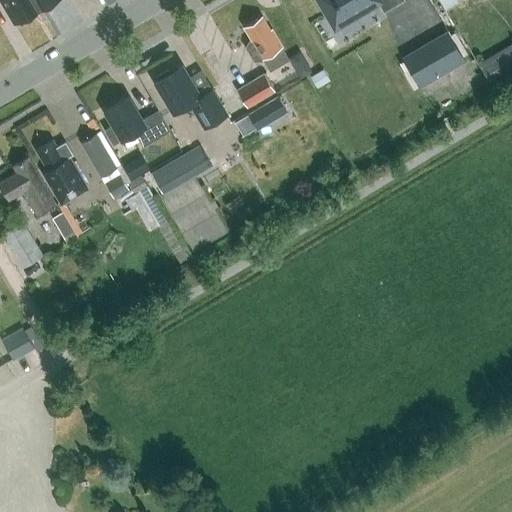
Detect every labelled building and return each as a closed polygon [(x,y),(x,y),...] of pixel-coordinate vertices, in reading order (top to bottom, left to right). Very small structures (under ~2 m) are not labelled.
[(0,0),(14,22),(39,7),(35,0),(0,0)] [(319,0),(336,27),(379,2),(380,4),(384,10),(391,6),(401,0),(319,0)] [(282,46),(272,28),(269,30),(261,16),(245,26),(253,38),(250,40),(246,46),(254,60),(262,59),(263,58),(270,69),(237,89),(247,106),(275,90),(265,73),(288,59),(282,47),(282,46)] [(432,42),(407,57),(423,85),(448,70),(432,42)] [(302,50),(291,56),(303,75),(314,68),(302,50)] [(226,113),(212,89),(201,95),(183,65),(170,73),(168,69),(156,76),(158,80),(156,81),(173,111),(190,102),(204,126),(226,113)] [(311,76),(318,86),(329,79),(323,69),(311,76)] [(170,130),(158,110),(142,119),(129,97),(106,110),(113,123),(104,128),(113,144),(135,131),(143,145),(170,130)] [(285,111),(277,97),(249,113),(258,127),(285,111)] [(81,141),(102,176),(114,197),(129,188),(116,167),(117,167),(96,132),(81,141)] [(36,148),(47,167),(42,170),(61,201),(87,186),(69,155),(72,153),(65,140),(56,146),(52,139),(36,148)] [(162,192),(212,163),(201,145),(152,174),(162,192)] [(28,156),(13,165),(17,171),(0,181),(0,183),(9,199),(23,191),(38,216),(57,204),(28,156)] [(134,192),(147,184),(141,174),(128,182),(134,192)] [(152,185),(143,190),(159,222),(168,217),(152,185)] [(68,236),(77,232),(67,212),(58,216),(68,236)] [(43,255),(22,220),(1,233),(21,267),(43,255)] [(14,360),(35,348),(23,326),(2,338),(14,360)]
